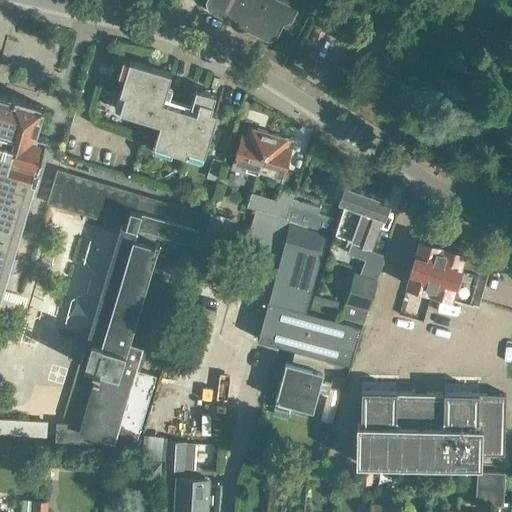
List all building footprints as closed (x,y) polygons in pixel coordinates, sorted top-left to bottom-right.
[(207,0),(206,3),(209,11),(229,21),(233,20),(247,27),(248,31),(269,41),(277,38),(284,24),(292,22),(299,7),(303,9),(307,0),(207,0)] [(120,111),(159,123),(165,102),(163,102),(172,73),(130,60),(120,93),(125,95),(120,111)] [(196,112),(191,110),(178,153),(186,155),(188,150),(205,155),(218,113),(211,111),(216,94),(203,90),(197,88),(191,105),(198,107),(196,112)] [(0,291),(1,292),(9,263),(14,265),(15,260),(17,253),(18,249),(14,248),(35,175),(32,174),(34,166),(38,167),(47,136),(34,133),(43,105),(0,92),(0,291)] [(165,102),(159,123),(161,124),(154,145),(178,153),(191,110),(165,102)] [(105,103),(97,103),(97,114),(106,113),(105,103)] [(242,134),(232,168),(244,172),(246,165),(260,169),(270,133),(267,133),(268,131),(258,128),(258,130),(249,127),(247,135),(242,134)] [(290,139),(282,137),(280,135),(278,135),(277,134),(274,134),(270,133),(260,169),(273,173),(271,179),(283,182),(293,149),(288,147),(290,139)] [(224,161),(213,158),(211,165),(222,168),(224,161)] [(122,225),(98,304),(81,360),(89,363),(88,365),(92,366),(91,369),(93,369),(93,371),(97,372),(82,424),(58,423),(56,441),(102,443),(103,439),(115,442),(115,440),(130,444),(132,437),(136,439),(156,376),(139,371),(146,348),(142,347),(143,345),(128,340),(157,244),(191,253),(198,229),(203,231),(208,216),(58,170),(48,203),(122,225)] [(174,170),(165,174),(170,183),(178,179),(174,170)] [(219,183),(215,196),(221,198),(226,185),(219,183)] [(337,186),(334,194),(335,196),(341,199),(340,201),(342,202),(345,203),(339,220),(334,232),(354,239),(350,250),(368,257),(371,250),(383,216),(384,217),(390,200),(346,184),(345,187),(339,185),(337,186)] [(253,192),(248,206),(257,209),(270,213),(286,218),(291,205),(253,192)] [(291,205),(286,218),(334,233),(334,232),(339,220),(318,214),(320,207),(316,206),(293,199),(291,205)] [(210,213),(202,243),(221,249),(230,219),(210,213)] [(281,255),(258,338),(299,350),(328,358),(350,364),(361,325),(307,310),(328,234),(290,223),(281,255)] [(408,283),(408,285),(445,295),(479,305),(481,301),(480,301),(493,257),(466,249),(466,248),(459,246),(446,242),(445,247),(421,241),(417,255),(412,253),(410,258),(415,259),(408,283)] [(347,300),(342,316),(365,323),(386,256),(371,250),(368,257),(369,257),(363,273),(357,271),(348,300),(347,300)] [(277,400),(275,407),(291,413),(294,404),(314,410),(320,389),(330,392),(332,384),(322,381),(324,371),(295,363),(286,361),(276,400),(277,400)] [(333,386),(323,419),(334,422),(343,390),(333,386)] [(397,391),(397,390),(362,389),(361,422),(357,422),(356,462),(483,465),(483,453),(505,454),(506,394),(479,393),(479,392),(444,391),(444,392),(397,391)] [(46,422),(0,419),(0,432),(46,435),(46,422)] [(167,439),(166,458),(182,459),(183,440),(176,440),(171,439),(167,439)] [(166,468),(182,469),(182,459),(166,458),(166,459),(166,468)] [(164,460),(138,460),(138,477),(147,477),(147,488),(164,488),(164,460)] [(320,478),(320,467),(308,467),(308,478),(320,478)] [(502,489),(503,473),(479,471),(478,487),(502,489)] [(178,478),(176,511),(206,511),(209,479),(178,478)] [(478,487),(477,503),(490,504),(501,505),(502,489),(478,487)] [(34,501),(33,511),(46,511),(47,501),(34,501)] [(374,511),(387,511),(388,503),(375,502),(374,511)]
